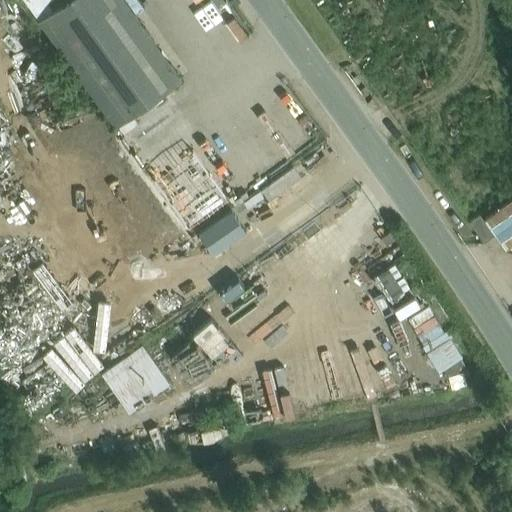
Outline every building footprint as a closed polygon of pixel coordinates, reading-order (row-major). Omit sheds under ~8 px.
[(25,0),(113,124),(178,77),(122,0),(70,0),(53,12),(44,0),(25,0)] [(511,196),(484,217),(506,246),(511,241),(511,196)] [(195,231),(211,219),(197,200),(181,212),(195,231)] [(232,210),(198,232),(213,254),(247,231),(232,210)] [(482,214),(471,221),(486,241),(496,234),(482,214)] [(201,240),(182,253),(189,265),(209,253),(201,240)] [(373,247),(353,263),(369,282),(389,267),(373,247)] [(381,307),(370,315),(362,305),(345,317),(360,337),(411,302),(400,286),(378,302),(381,307)] [(134,408),(175,379),(146,339),(105,368),(134,408)]
